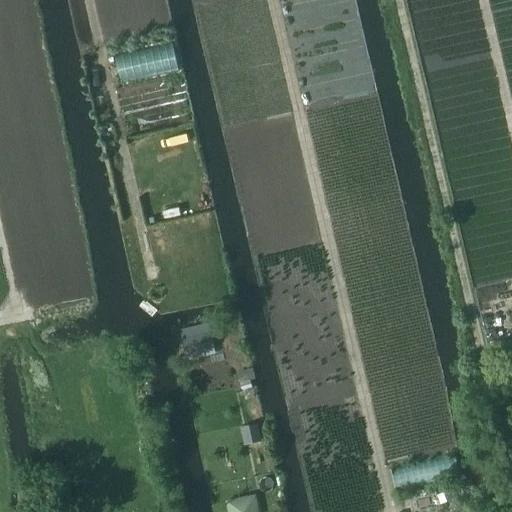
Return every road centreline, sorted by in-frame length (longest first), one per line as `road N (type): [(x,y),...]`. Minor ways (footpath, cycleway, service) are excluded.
road 1 (track): [(387,511),(268,0)]
road 2 (track): [(483,0),(511,123)]
